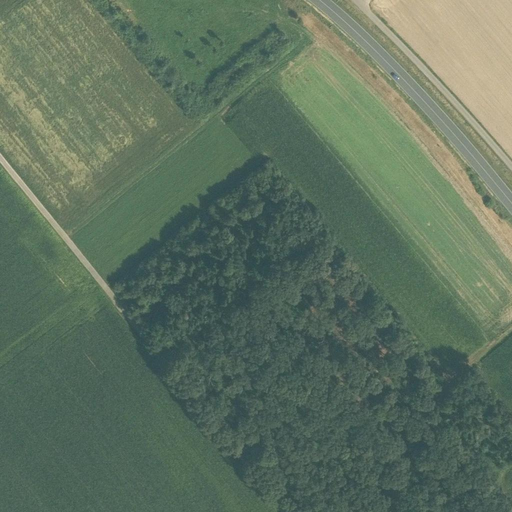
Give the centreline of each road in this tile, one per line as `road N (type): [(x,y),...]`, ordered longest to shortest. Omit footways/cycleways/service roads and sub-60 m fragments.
road 1 (track): [(286,511),(0,157)]
road 2 (track): [(325,35),(67,240)]
road 3 (secondary): [(511,206),(372,50),(313,0)]
road 4 (track): [(511,329),(304,511)]
road 5 (track): [(511,164),(354,0)]
